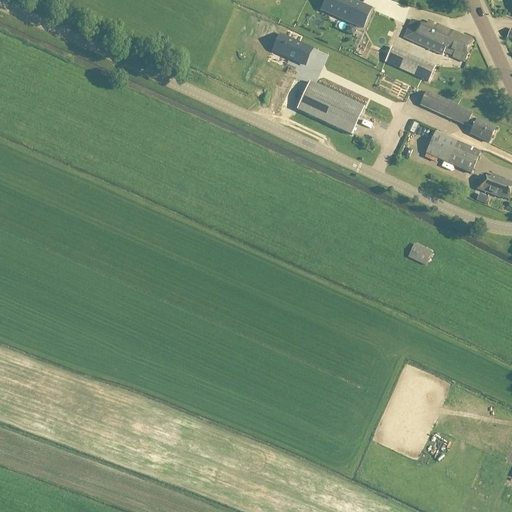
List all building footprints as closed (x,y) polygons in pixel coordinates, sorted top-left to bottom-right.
[(365,22),(357,19),(362,10),(347,3),(348,1),(346,0),(328,0),(324,9),(340,16),(339,20),(362,30),(366,22),(365,22)] [(295,17),(289,31),(316,42),(322,28),(295,17)] [(425,27),(411,21),(403,40),(442,56),(443,53),(453,57),(452,59),(464,64),(473,43),(427,23),(425,27)] [(348,28),(345,35),(352,38),(355,31),(348,28)] [(280,38),(273,53),(304,67),(311,52),(280,38)] [(435,69),(391,49),(384,64),(428,84),(435,69)] [(369,100),(383,106),(385,101),(397,105),(403,89),(389,83),(390,79),(380,75),(369,100)] [(351,137),(364,110),(309,84),(296,112),(351,137)] [(476,122),(470,119),(472,115),(426,94),(419,107),(465,129),(466,127),(472,130),(469,136),(488,144),(495,130),(476,121),(476,122)] [(470,175),(480,154),(435,134),(425,155),(470,175)] [(511,185),(499,181),(500,180),(491,176),(489,181),(482,178),(477,191),(499,199),(500,198),(508,201),(511,190),(511,185)] [(407,259),(426,269),(433,255),(414,245),(407,259)]
